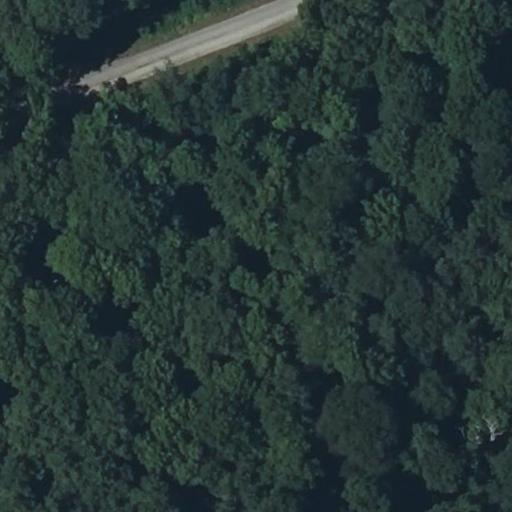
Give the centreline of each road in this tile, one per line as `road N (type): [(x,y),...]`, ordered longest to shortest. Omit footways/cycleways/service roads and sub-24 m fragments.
road 1 (track): [(511,364),(197,511)]
road 2 (tertiary): [(0,118),(305,0)]
